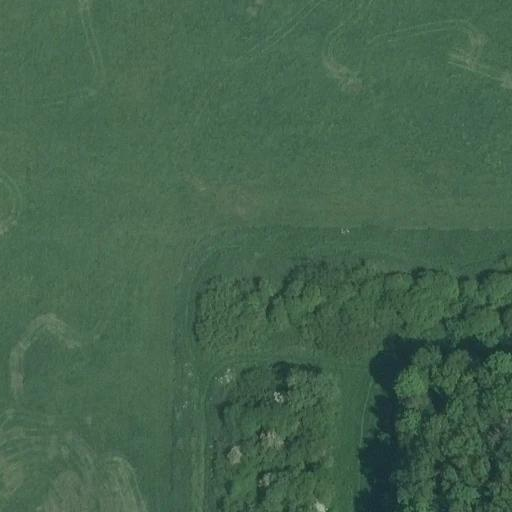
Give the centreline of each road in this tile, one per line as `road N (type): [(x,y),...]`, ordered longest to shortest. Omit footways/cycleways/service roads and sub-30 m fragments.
road 1 (track): [(364,400),(353,370),(210,362),(198,402),(199,511)]
road 2 (track): [(511,362),(409,361),(364,400)]
